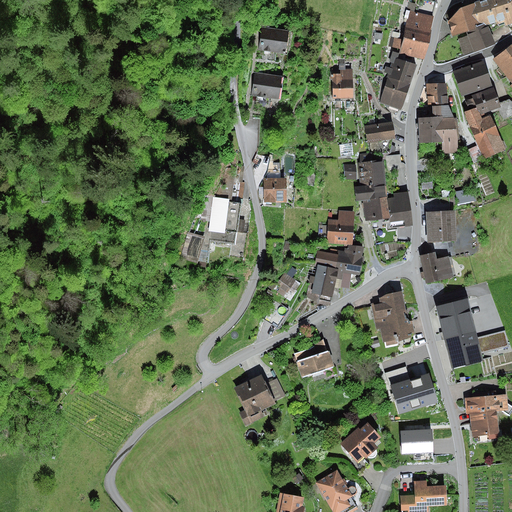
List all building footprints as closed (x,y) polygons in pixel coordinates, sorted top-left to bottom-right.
[(498,23),(491,0),(484,0),(476,3),(483,28),(490,26),(498,23)] [(511,23),(511,7),(509,0),(491,0),(498,23),(499,26),(505,24),(506,27),(511,23)] [(483,28),(476,3),(463,8),(448,23),(453,37),(466,32),(483,28)] [(424,60),(435,17),(410,11),(400,54),(424,60)] [(295,31),(265,25),(262,48),(291,54),(295,31)] [(467,36),(458,40),(464,56),(496,43),(490,26),(483,28),(466,32),(467,36)] [(511,45),(493,60),(511,83),(511,45)] [(417,65),(398,59),(391,78),(410,85),(417,65)] [(492,86),(484,61),(453,71),(462,96),(492,86)] [(354,68),(333,67),(333,97),(354,96),(354,68)] [(288,76),(258,72),(255,94),(284,99),(288,76)] [(410,85),(391,78),(387,77),(380,103),(402,110),(410,85)] [(448,83),(427,84),(429,105),(449,104),(448,83)] [(500,103),(494,88),(472,96),(473,98),(467,101),(469,106),(476,103),(478,108),(480,115),(501,107),(500,103)] [(501,107),(480,115),(482,119),(491,116),(500,112),(504,120),(511,117),(511,101),(510,99),(500,103),(501,107)] [(434,118),(442,117),(443,142),(442,142),(442,155),(460,154),(458,118),(455,118),(449,106),(433,107),(434,118)] [(478,108),(464,113),(478,146),(484,159),(506,149),(491,116),(482,119),(480,115),(478,108)] [(434,118),(419,119),(420,143),(442,142),(443,142),(442,117),(434,118)] [(397,142),(397,126),(368,127),(369,151),(381,151),(381,143),(397,142)] [(484,159),(478,146),(467,150),(473,164),(484,159)] [(387,170),(386,163),(345,167),(346,183),(355,182),(363,182),(367,230),(383,229),(411,227),(408,195),(389,197),(387,170)] [(238,175),(219,173),(208,241),(240,244),(244,200),(235,198),(238,175)] [(291,177),(267,176),(268,200),(290,200),(291,177)] [(342,209),(342,218),(332,217),(330,241),(357,243),(359,210),(342,209)] [(456,211),(427,212),(428,244),(458,242),(456,211)] [(351,250),(343,248),(342,252),(321,249),(320,259),(322,263),(343,268),(339,285),(353,287),(355,272),(364,274),(368,246),(352,244),(351,250)] [(439,255),(424,258),(430,286),(453,281),(449,260),(440,262),(439,255)] [(343,268),(322,263),(319,275),(314,274),(309,294),(335,301),(339,285),(343,268)] [(300,278),(288,271),(280,284),(291,291),(300,278)] [(384,295),(384,301),(375,303),(380,328),(384,328),(387,342),(419,334),(417,320),(413,320),(411,313),(407,290),(393,293),(384,295)] [(470,297),(434,305),(448,368),(484,360),(470,297)] [(337,368),(332,353),(300,364),(305,378),(337,368)] [(430,372),(389,384),(398,416),(440,404),(430,372)] [(265,376),(239,388),(249,410),(243,413),(248,426),(268,417),(265,411),(279,405),(265,376)] [(479,397),(466,399),(467,412),(471,414),(494,412),(501,411),(506,403),(504,402),(503,395),(494,396),(494,393),(479,394),(479,397)] [(494,412),(471,414),(473,436),(487,435),(488,440),(498,438),(494,412)] [(368,423),(344,446),(362,465),(386,442),(368,423)] [(433,430),(401,431),(402,454),(434,453),(433,430)] [(334,511),(356,500),(341,472),(318,485),(332,511),(334,511)] [(430,488),(430,483),(412,483),(413,497),(402,497),(401,511),(431,511),(431,510),(450,510),(449,488),(430,488)] [(304,511),(307,502),(281,497),(277,511),(304,511)]
